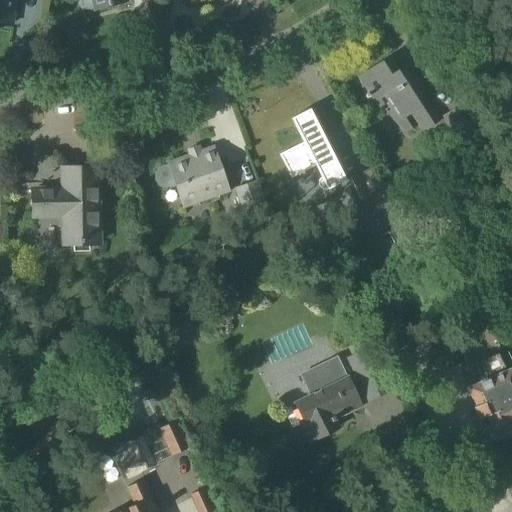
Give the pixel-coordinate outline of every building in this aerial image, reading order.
[(0,0),(0,22),(13,24),(15,0),(0,0)] [(82,0),(85,8),(90,12),(127,2),(126,0),(82,0)] [(417,126),(421,130),(437,120),(404,69),(396,74),(390,59),(359,79),(372,113),(385,104),(388,109),(385,111),(390,118),(405,134),(417,126)] [(440,118),(460,148),(481,134),(461,104),(440,118)] [(298,175),(299,177),(304,175),(303,173),(315,166),(321,178),(320,179),(319,180),(318,181),(318,183),(318,185),(319,187),(319,188),(321,189),(322,190),(324,190),(325,190),(327,189),(327,190),(346,181),(309,110),(291,119),(303,143),(279,155),(291,179),(298,175)] [(156,170),(154,173),(154,182),(159,187),(166,189),(175,186),(183,208),(228,192),(226,186),(213,147),(175,160),(167,163),(168,165),(163,167),(157,168),(156,170)] [(98,244),(96,169),(62,170),(63,190),(33,190),(33,217),(63,217),(64,245),(98,244)] [(371,169),(351,179),(368,213),(370,216),(390,207),(389,204),(371,169)] [(234,189),(245,219),(272,209),(261,179),(234,189)] [(506,247),(511,244),(511,201),(497,208),(500,216),(494,219),(500,234),(506,247)] [(406,242),(386,252),(394,269),(414,259),(406,242)] [(334,310),(349,340),(364,333),(349,303),(334,310)] [(368,348),(345,359),(368,404),(391,393),(368,348)] [(509,420),(511,418),(511,372),(511,370),(511,366),(511,364),(505,350),(463,369),(466,376),(462,378),(473,404),(470,406),(476,421),(480,419),(486,434),(492,431),(493,434),(502,430),(501,427),(510,423),(509,420)] [(52,362),(58,376),(82,365),(77,352),(52,362)] [(339,429),(334,419),(361,406),(338,358),(300,375),(310,397),(285,409),(293,428),(302,424),(310,442),(339,429)] [(185,451),(173,424),(161,429),(174,456),(185,451)] [(128,478),(155,466),(142,436),(123,445),(128,456),(121,459),(128,478)] [(156,511),(142,481),(128,487),(136,504),(119,511),(156,511)] [(214,511),(204,489),(190,495),(197,511),(214,511)]
